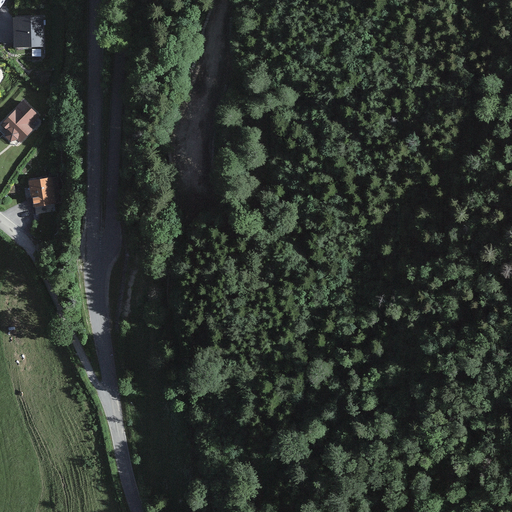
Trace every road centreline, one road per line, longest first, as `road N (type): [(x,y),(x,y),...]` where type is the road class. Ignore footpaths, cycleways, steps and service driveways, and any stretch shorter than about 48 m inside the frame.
road 1 (unclassified): [(132,0),(112,244),(92,252)]
road 2 (residential): [(94,0),(92,252)]
road 3 (track): [(169,302),(216,511)]
road 4 (residential): [(0,220),(35,251),(89,372),(108,385)]
road 5 (residential): [(92,252),(108,385)]
road 6 (residential): [(108,385),(138,511)]
